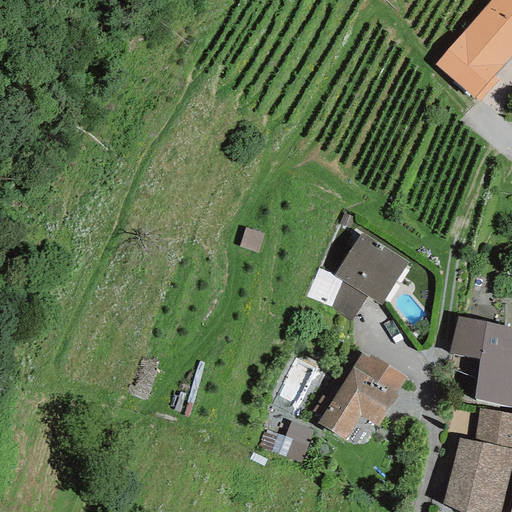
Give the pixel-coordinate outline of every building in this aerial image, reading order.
[(511,54),(511,0),(490,0),(435,64),(479,103),(498,82),(492,77),(511,54)] [(408,262),(360,233),(334,274),(333,276),(341,281),(366,297),(381,305),(408,262)] [(334,274),(318,269),(306,297),(331,308),(341,281),(333,276),(334,274)] [(351,322),(366,297),(341,281),(331,308),(351,322)] [(511,328),(457,317),(448,354),(479,358),(474,399),(511,407),(511,328)] [(369,359),(361,354),(317,424),(346,441),(360,417),(378,427),(398,396),(396,394),(407,378),(371,355),(369,359)] [(511,415),(478,409),(473,441),(511,449),(511,415)] [(313,431),(290,423),(284,438),(263,430),(257,448),(300,464),(313,431)] [(511,449),(473,441),(458,438),(442,505),(456,511),(500,511),(511,461),(511,449)]
